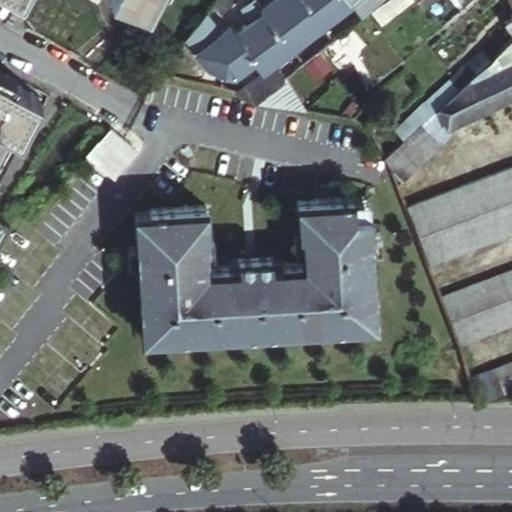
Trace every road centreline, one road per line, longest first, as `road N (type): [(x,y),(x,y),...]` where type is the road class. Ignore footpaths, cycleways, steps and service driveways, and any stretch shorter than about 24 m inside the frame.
road 1 (primary): [(511,428),(275,429),(0,457)]
road 2 (primary): [(5,511),(287,484),(511,480)]
road 3 (residential): [(0,43),(136,117)]
